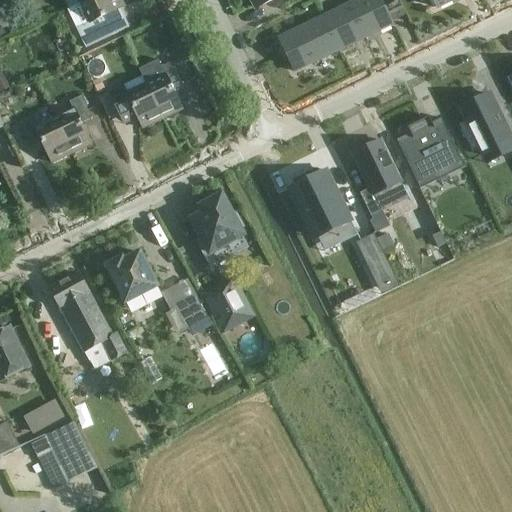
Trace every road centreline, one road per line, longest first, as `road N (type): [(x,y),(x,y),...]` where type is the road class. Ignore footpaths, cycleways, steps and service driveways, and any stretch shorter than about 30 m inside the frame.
road 1 (residential): [(0,265),(271,134)]
road 2 (residential): [(271,134),(511,19)]
road 3 (residential): [(271,134),(206,0)]
